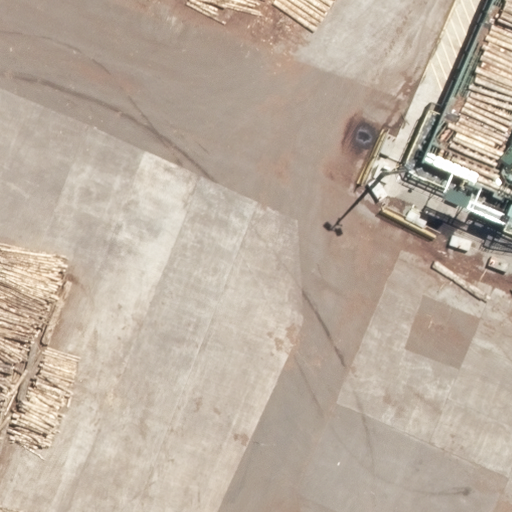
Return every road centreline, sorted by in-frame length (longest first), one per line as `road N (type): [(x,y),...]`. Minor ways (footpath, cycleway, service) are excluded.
road 1 (track): [(388,0),(321,156),(210,511)]
road 2 (track): [(321,156),(0,24)]
